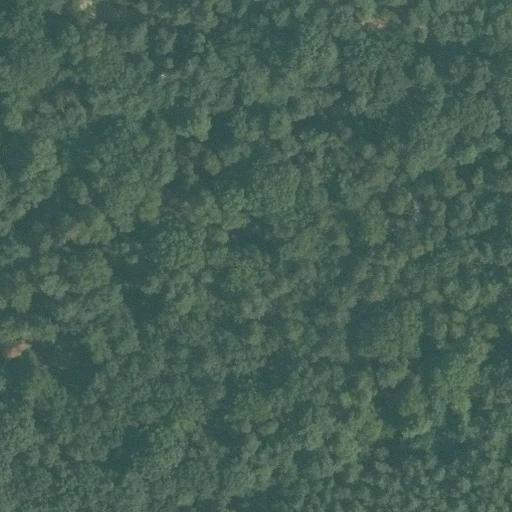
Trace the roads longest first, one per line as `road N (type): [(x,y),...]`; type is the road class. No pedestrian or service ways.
road 1 (track): [(27,0),(511,36)]
road 2 (track): [(175,15),(76,181),(0,431)]
